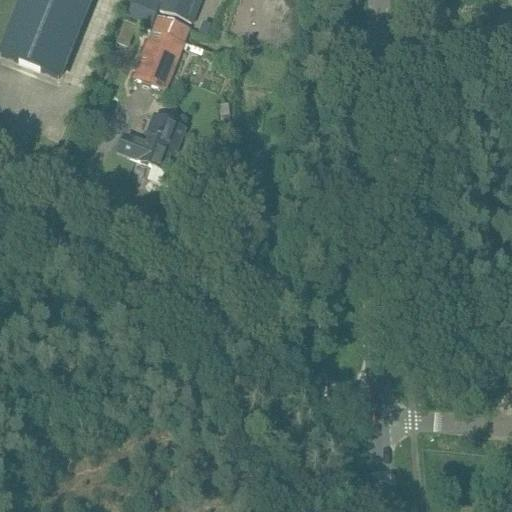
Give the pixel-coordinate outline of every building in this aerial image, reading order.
[(28,0),(9,50),(65,72),(93,0),(28,0)] [(165,0),(160,15),(191,27),(201,0),(165,0)] [(158,19),(160,15),(160,13),(134,2),(127,21),(153,31),(158,19)] [(165,94),(189,31),(158,19),(153,31),(133,82),(165,94)] [(138,29),(126,24),(123,32),(135,37),(138,29)] [(147,183),(170,192),(180,168),(166,163),(169,157),(174,159),(184,131),(154,120),(144,147),(125,139),(118,156),(152,169),(147,183)]
